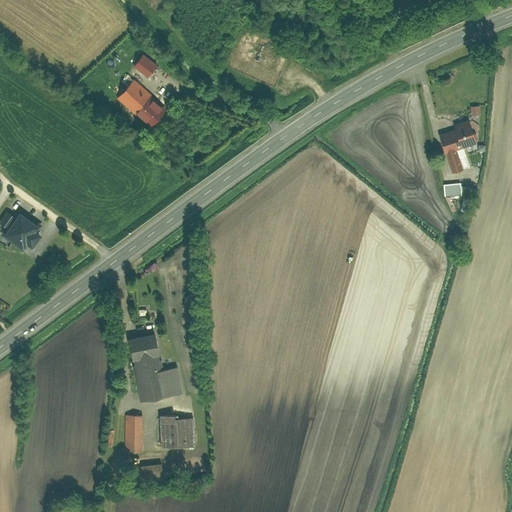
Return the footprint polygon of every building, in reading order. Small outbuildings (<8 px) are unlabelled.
[(141,57),(133,68),(147,79),(156,69),(141,57)] [(133,116),(135,114),(144,123),(145,122),(151,128),(164,114),(160,109),(161,108),(150,98),(151,97),(134,80),(116,99),(133,116)] [(470,114),(479,113),(479,105),(470,105),(470,114)] [(461,170),(454,152),(476,144),(469,125),(452,131),(453,135),(439,141),(452,174),(461,170)] [(460,183),(444,184),(445,196),(461,194),(460,183)] [(44,224),(20,208),(3,234),(25,249),(29,243),(34,246),(43,232),(40,230),(44,224)] [(131,362),(136,361),(154,358),(158,357),(154,334),(126,340),(131,362)] [(134,379),(139,403),(182,394),(176,368),(156,372),(154,358),(136,361),(139,378),(134,379)] [(125,416),(124,452),(141,453),(142,416),(125,416)] [(159,416),(160,448),(195,447),(194,418),(176,418),(176,416),(159,416)] [(162,465),(131,467),(133,484),(163,482),(162,465)]
